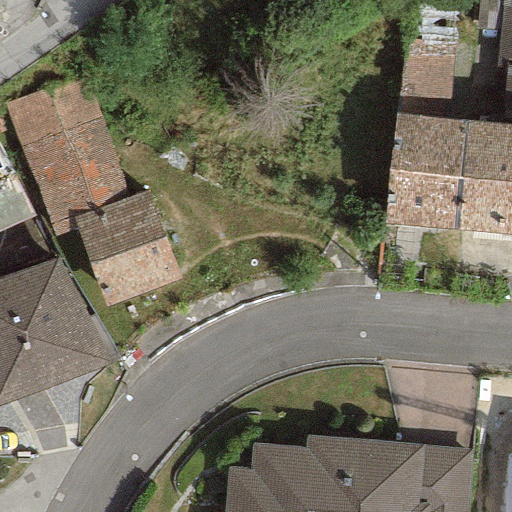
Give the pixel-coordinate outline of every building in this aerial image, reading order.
[(445,118),(453,44),(402,39),(394,114),(445,118)] [(86,78),(2,103),(53,237),(76,228),(72,217),(126,197),(86,78)] [(385,225),(455,231),(464,120),(445,118),(394,114),(385,225)] [(511,124),(464,120),(455,231),(511,235),(511,124)] [(76,228),(103,307),(178,279),(146,190),(126,197),(72,217),(76,228)] [(0,277),(0,404),(112,362),(55,259),(0,277)] [(226,467),(222,511),(427,511),(428,505),(415,504),(420,445),(305,436),(304,448),(249,444),(247,468),(226,467)] [(427,511),(462,511),(468,449),(420,445),(415,504),(428,505),(427,511)]
